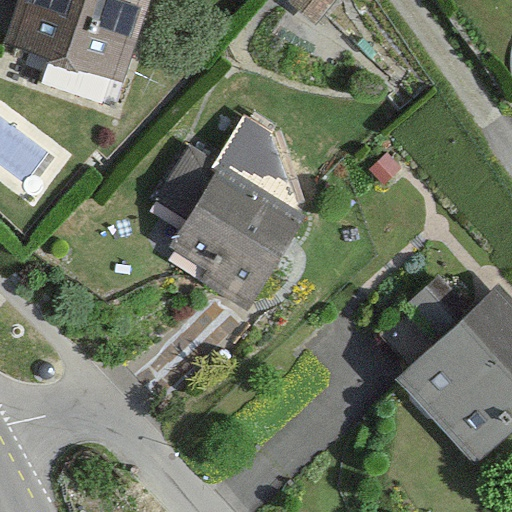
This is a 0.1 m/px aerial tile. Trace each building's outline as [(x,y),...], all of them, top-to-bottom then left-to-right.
[(144,0),(16,0),(2,42),(117,81),(144,0)] [(183,206),(216,152),(196,140),(163,194),(183,206)] [(302,214),(216,162),(171,236),(257,288),(302,214)] [(423,334),(456,303),(435,280),(401,311),(423,334)] [(511,316),(490,291),(396,373),(474,462),(511,429),(511,316)]
